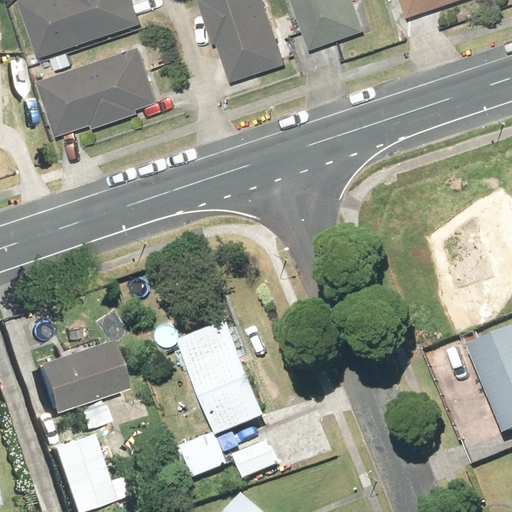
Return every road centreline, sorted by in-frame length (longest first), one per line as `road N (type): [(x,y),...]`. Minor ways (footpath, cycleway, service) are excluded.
road 1 (residential): [(288,149),(419,511)]
road 2 (tertiary): [(0,246),(288,149)]
road 3 (tertiary): [(288,149),(511,77)]
